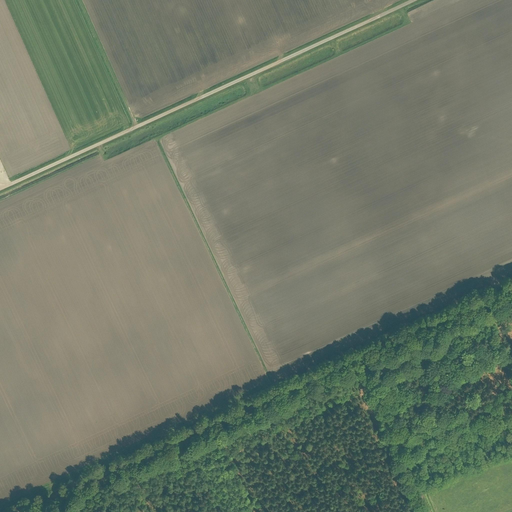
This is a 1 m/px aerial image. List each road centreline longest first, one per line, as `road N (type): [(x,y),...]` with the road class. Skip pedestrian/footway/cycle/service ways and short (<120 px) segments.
road 1 (track): [(0,188),(379,15)]
road 2 (track): [(361,356),(43,501)]
road 3 (track): [(361,356),(426,511)]
road 4 (track): [(511,287),(361,356)]
